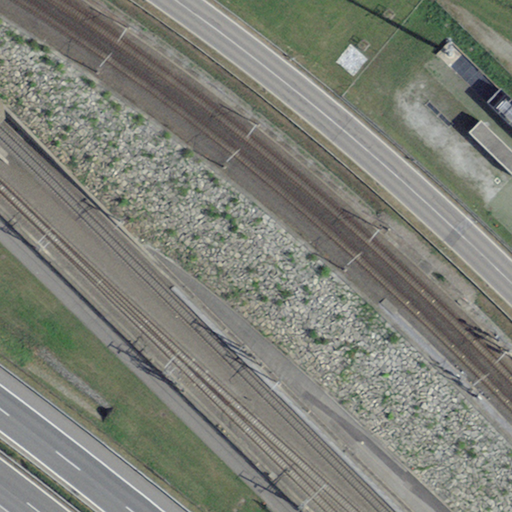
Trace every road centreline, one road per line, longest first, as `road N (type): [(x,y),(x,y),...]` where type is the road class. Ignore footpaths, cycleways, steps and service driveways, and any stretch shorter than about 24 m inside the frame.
road 1 (primary): [(511,283),(317,108),(174,0)]
road 2 (motorway): [(129,511),(0,416)]
